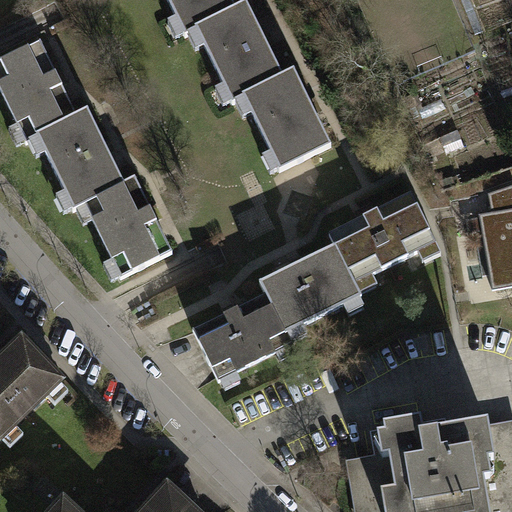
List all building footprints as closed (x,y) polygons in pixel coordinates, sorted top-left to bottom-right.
[(170,0),(180,20),(169,25),(178,42),(189,36),(198,54),(208,49),(226,87),(216,92),(225,111),(238,105),(247,124),(255,119),(274,156),(264,161),(274,181),(335,151),(316,111),(298,75),(286,81),(267,41),(249,5),(237,11),(231,0),(170,0)] [(44,47),(0,67),(0,91),(3,90),(21,129),(11,134),(19,152),(29,147),(38,166),(50,161),(69,201),(59,205),(68,223),(79,218),(86,232),(95,228),(115,270),(105,274),(113,291),(175,262),(157,225),(139,185),(125,192),(108,155),(91,118),(80,124),(62,87),(44,47)] [(494,215),(481,217),(481,220),(468,222),(470,236),(484,234),(494,291),(511,287),(511,189),(491,197),(494,215)] [(240,322),(201,341),(227,394),(299,359),(293,345),(370,309),(360,287),(435,252),(411,202),(373,220),(329,241),(336,256),(305,271),(265,289),(273,307),(240,322)] [(0,434),(66,372),(21,325),(0,345),(0,434)] [(511,511),(511,424),(449,435),(447,423),(370,436),(375,461),(346,466),(354,511),(511,511)] [(65,490),(45,511),(207,511),(166,475),(137,507),(132,511),(90,511),(87,509),(65,490)]
